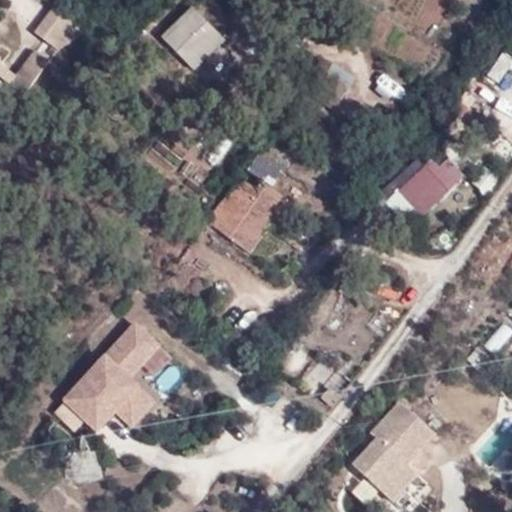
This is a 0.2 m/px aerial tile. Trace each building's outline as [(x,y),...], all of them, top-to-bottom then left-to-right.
[(185,71),(219,35),(190,9),(157,45),(185,71)] [(59,64),(83,32),(55,11),(31,42),(59,64)] [(28,47),(14,75),(34,84),(47,57),(28,47)] [(511,55),(501,47),(481,75),(495,85),(511,60),(511,55)] [(397,189),(424,214),(463,171),(436,146),(397,189)] [(240,179),(208,223),(251,255),(287,204),(286,199),(262,182),(255,191),(240,179)] [(159,347),(134,324),(62,401),(96,433),(115,412),(132,428),(133,427),(155,403),(129,380),(159,347)] [(313,389),(336,374),(325,358),(302,373),(313,389)] [(268,409),(292,426),(304,409),(280,392),(268,409)] [(436,434),(401,403),(375,433),(379,437),(353,466),(394,503),(418,477),(407,467),(436,434)]
